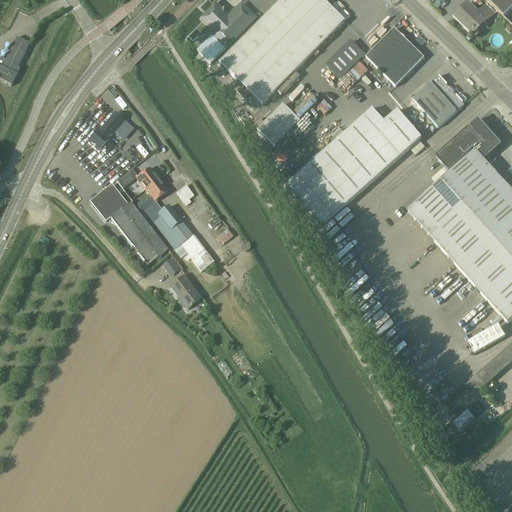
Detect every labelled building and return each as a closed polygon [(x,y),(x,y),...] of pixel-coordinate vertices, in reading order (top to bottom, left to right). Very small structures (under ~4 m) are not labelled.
[(283,0),(220,65),(263,107),(345,24),(320,0),(283,0)] [(511,0),(483,0),(504,20),(511,11),(511,0)] [(212,63),(227,48),(255,20),(242,7),(236,12),(239,15),(231,22),(216,7),(209,13),(211,15),(205,22),(210,27),(212,24),(221,33),(202,53),(212,63)] [(482,8),(475,15),(467,7),(455,19),(471,35),(490,16),(482,8)] [(394,30),(365,59),(395,89),(424,60),(394,30)] [(330,65),(345,79),(372,51),(357,37),(330,65)] [(16,39),(5,62),(0,59),(0,81),(11,87),(17,76),(19,71),(17,70),(29,46),(16,39)] [(464,107),(454,96),(456,94),(451,88),(449,90),(438,78),(413,101),(438,129),(464,107)] [(274,149),(299,123),(282,106),(257,132),(274,149)] [(385,124),(373,110),(285,189),(314,237),(423,139),(399,112),(385,124)] [(108,136),(110,138),(124,122),(114,114),(98,133),(97,133),(88,144),(99,154),(101,151),(105,155),(113,147),(105,140),(108,136)] [(508,325),(511,321),(511,196),(483,164),(503,146),(480,120),(468,131),(436,159),(444,169),(448,173),(449,173),(451,175),(438,186),(408,213),(508,325)] [(145,192),(158,182),(149,170),(136,180),(145,192)] [(158,182),(145,192),(148,197),(136,206),(142,214),(167,194),(158,182)] [(184,205),(194,197),(186,187),(176,195),(184,205)] [(97,199),(90,205),(105,224),(110,220),(147,268),(167,252),(130,205),(128,207),(112,188),(105,193),(104,193),(97,199)] [(193,237),(192,238),(169,207),(157,216),(160,220),(153,224),(181,260),(187,255),(201,274),(207,269),(210,273),(217,268),(193,237)] [(217,219),(208,226),(211,230),(221,223),(217,219)] [(170,279),(180,274),(173,260),(163,265),(170,279)] [(170,288),(186,310),(199,300),(183,279),(170,288)] [(502,326),(470,344),(477,357),(509,340),(502,326)] [(487,383),(479,375),(474,379),(482,387),(487,383)] [(475,421),(473,419),(472,420),(467,414),(468,413),(462,406),(453,415),(446,407),(435,416),(446,429),(451,424),(453,427),(454,426),(459,431),(458,432),(460,435),(475,421)]
